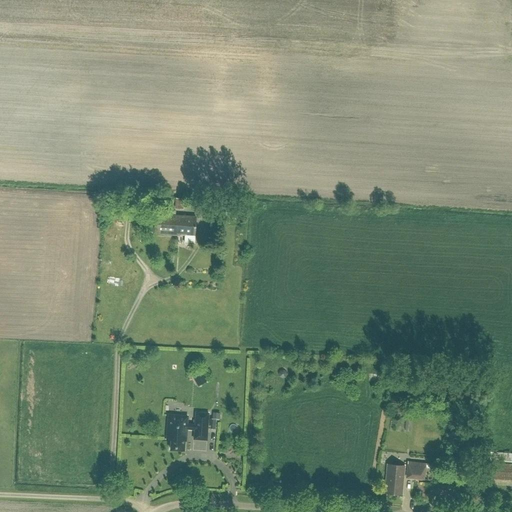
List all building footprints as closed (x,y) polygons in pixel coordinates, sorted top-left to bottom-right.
[(149,204),(154,205),(164,207),(165,199),(155,198),(150,197),(149,204)] [(176,198),(175,208),(183,209),(184,199),(176,198)] [(196,201),(196,212),(218,213),(218,203),(196,201)] [(224,217),(240,218),(241,203),(225,202),(224,217)] [(172,235),(173,215),(156,214),(154,234),(172,235)] [(173,215),(172,235),(174,235),(174,234),(194,236),(195,217),(173,215)] [(117,254),(118,233),(106,233),(105,254),(117,254)] [(135,236),(134,240),(133,249),(146,250),(146,241),(145,241),(146,237),(135,236)] [(194,429),(194,431),(193,439),(206,440),(208,413),(195,412),(195,425),(187,424),(187,416),(168,415),(166,439),(171,439),(170,449),(183,450),(184,440),(185,440),(186,429),(194,429)] [(457,424),(456,436),(467,437),(468,425),(457,424)] [(511,480),(511,474),(511,453),(490,452),(488,479),(511,480)] [(424,480),(425,468),(432,469),(433,464),(425,463),(407,461),(405,478),(424,480)] [(401,495),(404,466),(387,464),(384,493),(401,495)]
